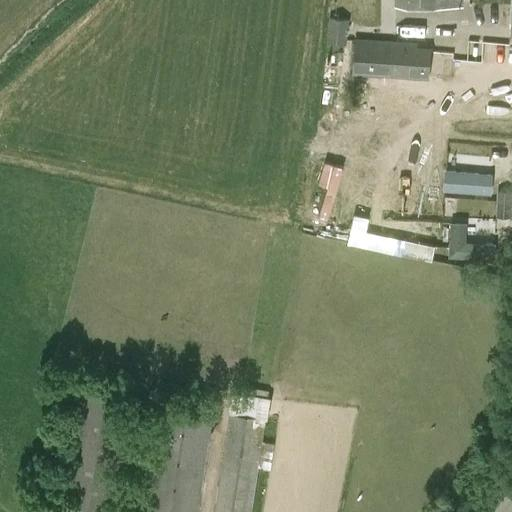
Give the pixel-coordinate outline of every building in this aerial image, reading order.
[(346,44),(349,16),(330,13),(326,42),(346,44)] [(427,79),(428,44),(355,40),(353,74),(427,79)] [(355,212),(348,242),(433,260),(437,243),(369,229),(372,215),(355,212)] [(121,511),(138,399),(71,389),(53,511),(121,511)] [(197,511),(212,411),(159,402),(143,511),(197,511)] [(251,511),(266,419),(228,413),(213,511),(251,511)]
